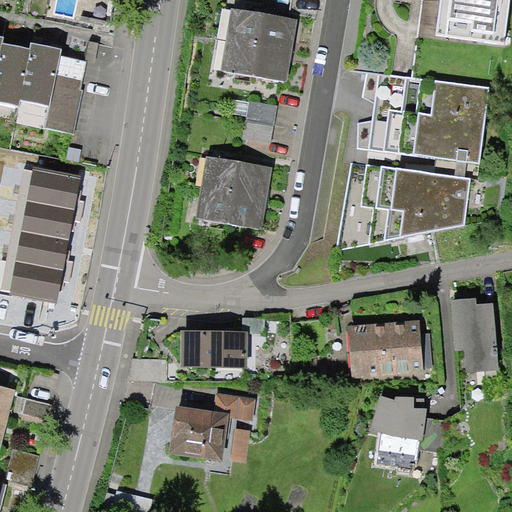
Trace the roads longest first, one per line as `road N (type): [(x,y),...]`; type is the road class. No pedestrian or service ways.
road 1 (residential): [(247,300),(294,230),(339,0)]
road 2 (secondary): [(115,292),(157,0)]
road 3 (residential): [(247,300),(334,294),(511,261)]
road 4 (secondary): [(63,511),(99,364)]
road 5 (residential): [(115,292),(247,300)]
